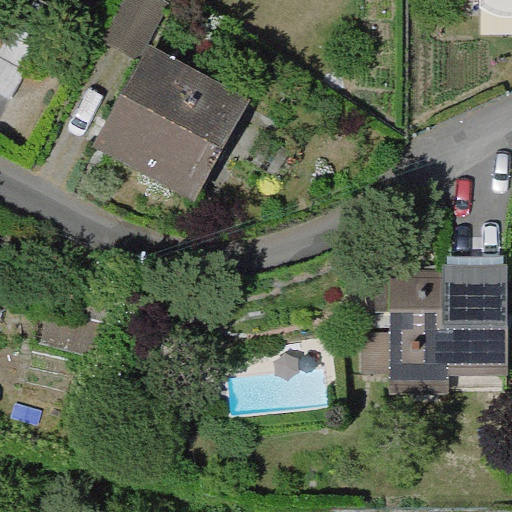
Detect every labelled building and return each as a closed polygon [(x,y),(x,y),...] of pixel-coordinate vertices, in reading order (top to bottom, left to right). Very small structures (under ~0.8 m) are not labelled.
[(152,0),(125,0),(100,47),(139,69),(171,11),(152,0)] [(511,0),(463,0),(463,32),(511,33),(511,0)] [(152,51),(96,152),(198,207),(253,106),(152,51)] [(511,278),(454,278),(453,329),(399,328),(398,412),(455,413),(455,392),(511,392),(511,278)] [(121,315),(89,307),(84,327),(46,318),(33,365),(103,383),(121,315)]
